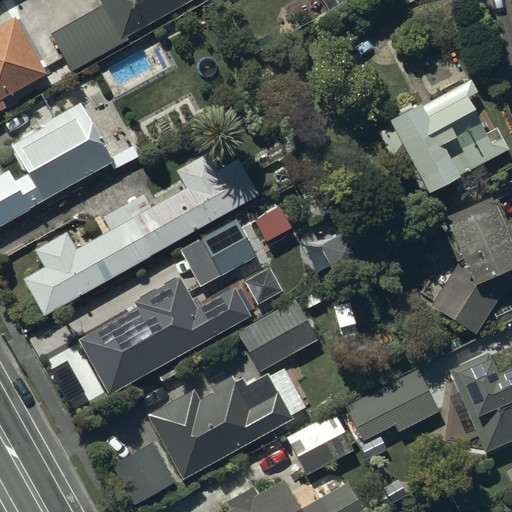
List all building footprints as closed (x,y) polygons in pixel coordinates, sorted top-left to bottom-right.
[(191,0),(102,0),(108,9),(52,40),(72,76),(129,43),(126,37),(191,0)] [(0,101),(44,78),(15,24),(0,32),(0,110),(2,109),(0,105),(0,101)] [(471,89),(466,80),(387,121),(423,190),(505,147),(494,126),(480,134),(459,95),(471,89)] [(0,228),(110,165),(79,112),(13,150),(29,179),(15,187),(8,176),(0,179),(0,228)] [(143,199),(125,209),(152,257),(259,197),(229,145),(178,175),(188,192),(151,213),(143,199)] [(463,263),(434,309),(475,335),(511,277),(511,252),(490,204),(445,224),(463,263)] [(152,257),(125,209),(106,220),(114,235),(76,256),(66,239),(39,254),(49,272),(28,284),(46,317),(152,257)] [(255,258),(236,223),(183,252),(202,287),(255,258)] [(29,269),(23,257),(12,263),(18,275),(29,269)] [(248,319),(234,295),(197,316),(178,284),(136,307),(139,313),(82,344),(111,396),(248,319)] [(319,345),(298,308),(242,339),(263,376),(319,345)] [(511,366),(490,376),(482,355),(448,369),(481,448),(511,435),(511,366)] [(398,431),(437,411),(420,376),(350,410),(364,439),(395,424),(398,431)] [(248,416),(234,390),(200,409),(193,397),(150,420),(185,481),(291,421),(279,399),(248,416)] [(333,417),(287,441),(306,477),(352,453),(333,417)] [(173,486),(151,447),(113,468),(135,507),(173,486)] [(299,511),(297,511),(282,484),(231,511),(359,511),(345,486),(299,511)]
